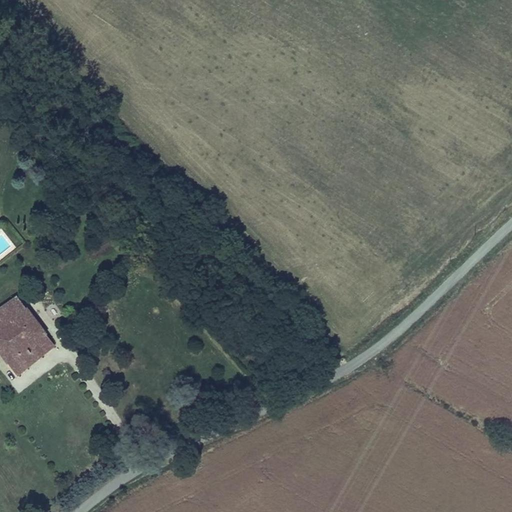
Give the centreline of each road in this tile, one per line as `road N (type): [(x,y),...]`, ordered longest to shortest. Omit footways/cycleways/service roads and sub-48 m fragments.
road 1 (tertiary): [(511,222),(351,364),(141,466),(79,511)]
road 2 (unknown): [(141,466),(99,379),(55,330)]
